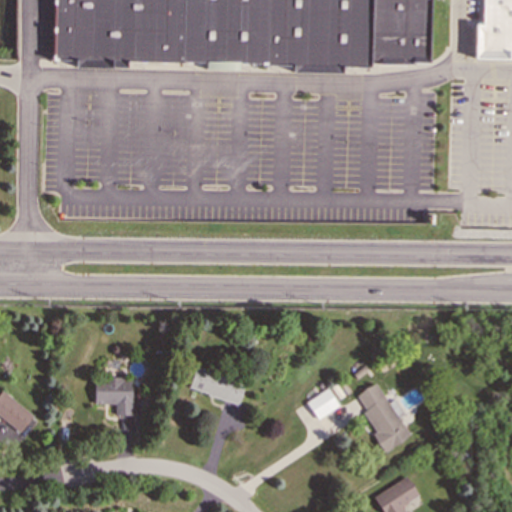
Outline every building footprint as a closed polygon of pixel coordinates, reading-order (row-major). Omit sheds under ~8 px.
[(52,0),(51,58),(74,59),(73,67),(128,69),(129,61),(203,63),(203,69),(241,70),(241,62),(292,63),(293,70),(338,71),(338,63),(367,63),(367,61),(428,62),(429,0),(52,0)] [(511,0),(483,0),(483,25),(474,25),(473,57),(506,58),(506,51),(511,51),(511,0)] [(187,389),(238,403),(244,381),(193,367),(187,389)] [(131,414),(130,376),(92,377),(93,403),(113,403),(114,415),(131,414)] [(361,411),(374,432),(371,434),(382,452),(409,435),(374,382),(354,394),(364,410),(361,411)] [(316,419),(338,404),(326,388),(304,402),(316,419)] [(0,416),(18,432),(31,415),(1,390),(0,391),(0,416)] [(371,495),(380,511),(408,511),(403,503),(417,496),(406,476),(371,495)]
